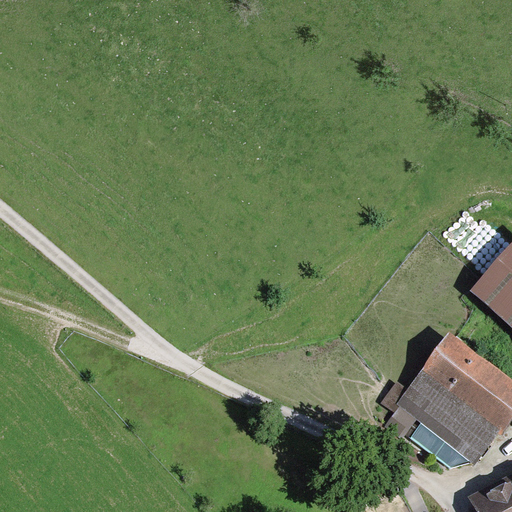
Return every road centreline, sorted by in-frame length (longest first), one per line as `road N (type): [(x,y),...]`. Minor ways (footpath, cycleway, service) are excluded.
road 1 (track): [(422,511),(396,481),(215,385),(147,326)]
road 2 (track): [(147,326),(0,210)]
road 3 (track): [(0,275),(147,326)]
